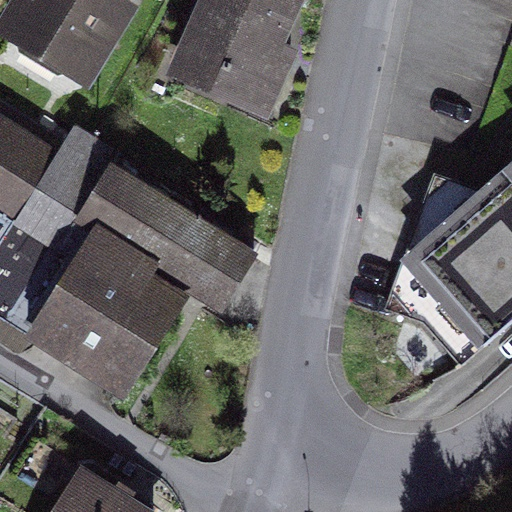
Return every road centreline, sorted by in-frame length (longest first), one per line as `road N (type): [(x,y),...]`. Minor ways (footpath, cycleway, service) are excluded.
road 1 (residential): [(370,0),(278,437)]
road 2 (residential): [(0,362),(199,484),(254,507)]
road 3 (residential): [(278,437),(353,461),(417,468),(482,449),(511,423)]
